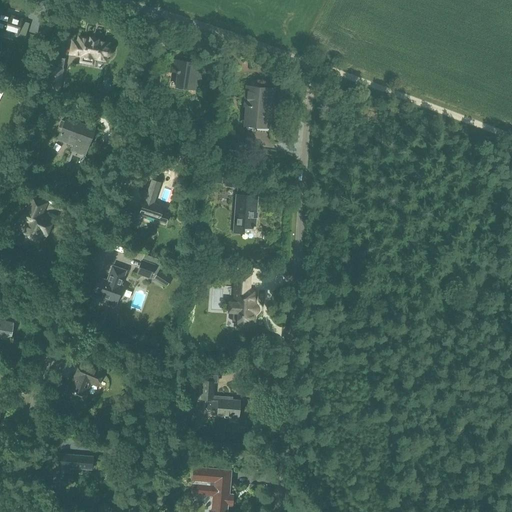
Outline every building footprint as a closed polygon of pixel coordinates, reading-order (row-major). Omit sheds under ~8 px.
[(17,35),(22,19),(0,12),(0,31),(3,33),(4,31),(17,35)] [(105,61),(108,43),(97,41),(97,39),(90,38),(89,40),(78,37),(77,42),(72,41),(70,54),(81,56),(80,62),(93,65),(94,59),(105,61)] [(195,62),(189,61),(189,60),(188,59),(188,58),(187,58),(186,57),(185,57),(184,57),(183,57),(182,57),(181,58),(180,59),(180,60),(173,59),(171,70),(179,71),(177,86),(200,89),(202,72),(194,71),(195,62)] [(49,66),(45,91),(59,94),(64,69),(49,66)] [(4,74),(2,78),(9,80),(10,76),(13,69),(6,67),(4,74)] [(246,124),(270,126),(270,117),(273,117),(275,100),(273,100),(274,89),(248,87),(247,105),(248,105),(246,124)] [(65,119),(65,121),(61,120),(59,127),(62,128),(60,135),(75,141),(71,150),(84,155),(94,129),(78,123),(78,124),(65,119)] [(33,142),(39,127),(28,123),(23,138),(33,142)] [(225,186),(239,187),(240,171),(227,170),(225,186)] [(224,173),(215,173),(214,183),(223,184),(224,173)] [(143,200),(139,214),(140,214),(139,216),(146,219),(147,216),(158,220),(158,222),(165,224),(168,214),(162,212),(163,207),(154,203),(161,183),(151,179),(144,200),(143,200)] [(256,233),(259,196),(237,194),(234,232),(256,233)] [(44,230),(47,232),(52,220),(38,214),(43,202),(32,197),(26,209),(24,208),(21,215),(23,219),(28,221),(17,244),(25,248),(27,242),(37,246),(44,230)] [(134,227),(139,212),(129,208),(124,207),(121,217),(125,219),(123,223),(134,227)] [(151,279),(156,265),(142,260),(137,275),(151,279)] [(196,261),(195,276),(208,277),(209,262),(196,261)] [(126,271),(113,267),(108,281),(100,278),(94,294),(109,299),(107,304),(115,307),(123,287),(121,286),(126,271)] [(250,290),(251,276),(236,275),(235,289),(236,289),(235,302),(230,302),(230,311),(239,312),(238,328),(250,329),(250,325),(254,325),(257,290),(250,290)] [(0,336),(5,337),(11,338),(14,323),(0,320),(0,336)] [(100,384),(106,371),(83,361),(77,375),(78,375),(76,381),(73,380),(67,395),(85,403),(91,388),(92,388),(94,382),(100,384)] [(213,400),(214,396),(214,382),(215,382),(215,375),(194,374),(194,381),(201,381),(200,400),(206,400),(213,400)] [(207,411),(217,412),(217,416),(238,418),(239,400),(231,400),(232,398),(214,396),(213,400),(206,400),(205,408),(207,411)] [(154,443),(147,443),(147,445),(135,444),(134,451),(146,452),(146,450),(154,451),(154,443)] [(169,458),(181,459),(183,448),(170,447),(169,458)] [(91,470),(93,456),(59,453),(58,467),(60,467),(59,471),(54,471),(53,484),(72,486),(73,473),(67,473),(68,468),(73,468),(73,470),(83,471),(84,469),(91,470)] [(226,511),(227,507),(233,507),(233,494),(228,494),(230,470),(193,467),(191,494),(213,495),(211,511),(226,511)]
